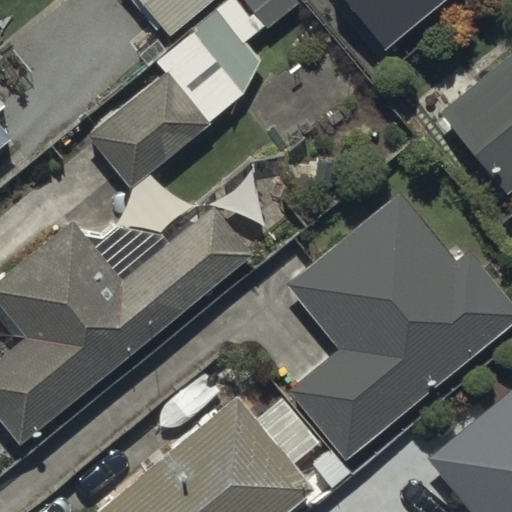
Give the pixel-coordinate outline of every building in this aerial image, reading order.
[(284,0),(212,0),(155,47),(163,57),(85,120),(127,172),(240,81),(257,48),(244,32),(284,0)] [(191,0),(150,0),(167,20),(191,0)] [(347,0),(381,41),(430,0),(347,0)] [(511,171),(511,33),(436,96),(504,178),(511,171)] [(449,251),(394,183),(286,270),(338,333),(284,376),(343,448),(511,311),(511,270),(477,228),(449,251)] [(249,238),(209,189),(118,264),(70,206),(0,263),(0,291),(23,319),(0,337),(0,408),(17,429),(249,238)] [(511,511),(511,359),(419,435),(471,499),(454,511),(511,511)] [(261,511),(311,472),(234,376),(94,488),(113,511),(261,511)]
